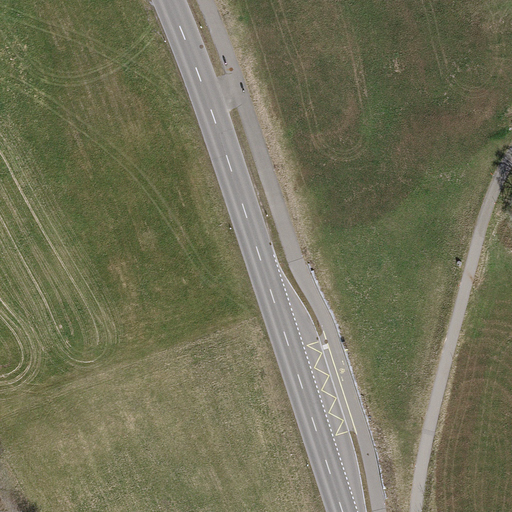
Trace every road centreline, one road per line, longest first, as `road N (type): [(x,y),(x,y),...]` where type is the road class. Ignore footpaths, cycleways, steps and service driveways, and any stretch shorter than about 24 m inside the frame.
road 1 (tertiary): [(343,511),(172,0)]
road 2 (track): [(417,511),(439,385),(485,216),(511,161)]
